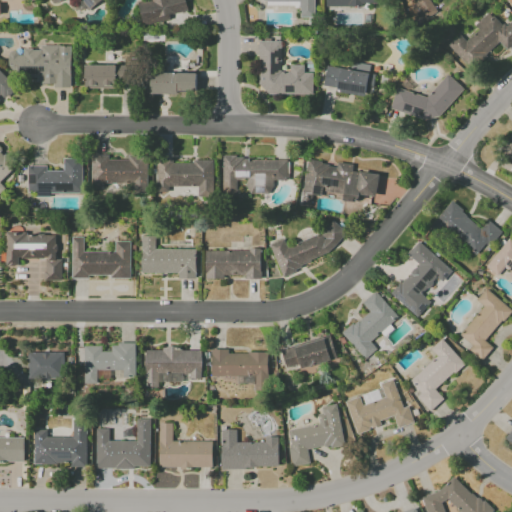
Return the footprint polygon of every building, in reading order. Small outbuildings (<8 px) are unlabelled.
[(50,0),(52,4),(63,0),(80,0),(85,5),(87,11),(100,0),(50,0)] [(142,26),(169,20),(168,16),(187,11),(184,0),(146,0),(137,2),(142,26)] [(313,0),(264,0),(264,4),(299,4),(299,17),(313,17),(313,0)] [(324,0),(324,6),(361,8),(361,2),(379,3),(379,0),(324,0)] [(413,0),(415,3),(410,6),(419,21),(437,11),(430,0),(413,0)] [(447,45),(469,69),(499,42),(506,50),(511,44),(511,21),(504,28),(489,12),(474,26),(478,30),(465,41),(459,34),(447,45)] [(280,41),(258,41),(257,93),(311,93),(312,72),(303,72),(303,65),(289,65),(289,72),(280,72),(280,41)] [(71,46),(40,46),(39,50),(22,49),(22,52),(9,52),(9,77),(37,77),(37,85),(70,86),(71,46)] [(370,65),(351,62),(349,70),(326,65),(322,88),(371,96),(375,74),(368,73),(370,65)] [(83,87),(126,88),(127,66),(84,65),(83,87)] [(0,97),(7,97),(14,91),(10,87),(10,82),(0,71),(0,97)] [(195,95),(196,74),(150,72),(149,93),(195,95)] [(389,108),(434,122),(463,88),(446,74),(426,97),(396,88),(389,108)] [(511,132),(501,156),(511,161),(511,132)] [(0,192),(5,188),(0,183),(0,181),(15,167),(0,151),(0,192)] [(91,156),(91,188),(103,188),(103,184),(131,183),(131,194),(147,194),(146,156),(128,156),(128,160),(108,160),(108,155),(91,156)] [(27,166),(27,192),(36,192),(36,195),(82,194),(81,158),(63,158),(63,171),(46,171),(46,166),(27,166)] [(287,159),(222,158),(222,198),(237,198),(237,180),(246,180),(246,194),(272,194),(272,180),(287,180),(287,159)] [(212,160),(191,160),(191,164),(171,163),(172,159),(156,159),(156,193),(168,193),(168,186),(197,187),(197,199),(212,199),(212,160)] [(378,174),(352,171),(352,165),(335,162),(335,164),(306,161),(302,192),(321,195),(357,199),(358,195),(375,197),(378,174)] [(498,229),(487,220),(481,227),(450,202),(434,222),(477,256),(498,229)] [(279,272),(346,247),(339,226),(286,246),(283,239),(269,244),(279,272)] [(44,259),(44,281),(61,281),(61,259),(55,259),(55,234),(5,233),(5,266),(17,266),(18,258),(44,259)] [(154,249),(155,237),(141,236),(140,273),(177,273),(177,279),(196,279),(196,249),(154,249)] [(129,277),(129,242),(114,242),(114,252),(83,252),(83,237),(71,237),(71,277),(129,277)] [(511,300),(511,245),(505,241),(486,267),(497,275),(501,269),(511,276),(511,298),(511,299),(511,300)] [(452,270),(418,242),(407,255),(417,264),(391,294),(416,316),(429,301),(421,294),(436,277),(442,282),(452,270)] [(260,279),(260,250),(204,251),(205,278),(244,277),(244,279),(260,279)] [(511,310),(485,288),(475,300),(482,306),(459,335),(472,346),(468,350),(481,361),(492,347),(485,341),(511,310)] [(361,303),(367,310),(341,334),(364,359),(376,349),(370,342),(397,316),(374,291),(361,303)] [(280,350),(286,372),(336,357),(330,336),(280,350)] [(436,356),(409,381),(420,393),(416,396),(429,411),(443,399),(434,389),(463,364),(441,339),(430,349),(436,356)] [(83,346),(83,384),(96,384),(96,370),(122,370),(122,377),(134,377),(135,344),(110,344),(110,351),(101,351),(101,346),(83,346)] [(210,376),(238,377),(238,382),(267,382),(267,353),(227,353),(227,350),(211,349),(210,376)] [(27,380),(63,379),(62,352),(27,353),(27,380)] [(355,434),(380,426),(379,421),(393,416),(397,428),(413,423),(408,406),(402,408),(393,379),(379,384),(384,398),(362,405),(359,397),(345,401),(355,434)] [(292,467),(309,464),(306,451),(343,444),(336,404),(317,407),(320,425),(286,430),(292,467)] [(33,430),(33,464),(69,464),(69,467),(86,467),(85,418),(72,418),(72,437),(46,437),(46,430),(33,430)] [(95,468),(149,469),(150,419),(136,419),(136,441),(108,441),(108,429),(95,429),(95,468)] [(212,468),(212,441),(171,441),(171,423),(159,423),(159,468),(212,468)] [(236,442),(236,429),(220,430),(220,468),(278,468),(278,437),(264,437),(264,442),(236,442)] [(24,438),(0,437),(0,462),(23,463),(24,438)] [(420,497),(425,511),(444,511),(442,503),(446,499),(458,511),(491,511),(492,511),(454,475),(437,491),(420,497)]
